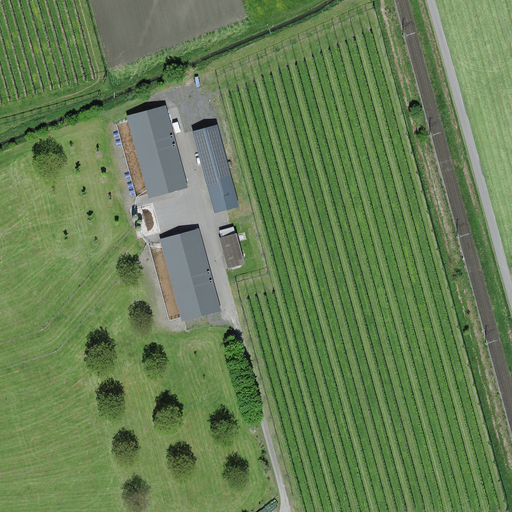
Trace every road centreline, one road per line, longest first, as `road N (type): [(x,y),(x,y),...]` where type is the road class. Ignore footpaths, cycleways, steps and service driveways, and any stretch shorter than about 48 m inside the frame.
road 1 (unclassified): [(175,99),(285,511)]
road 2 (unclassified): [(511,297),(429,0)]
